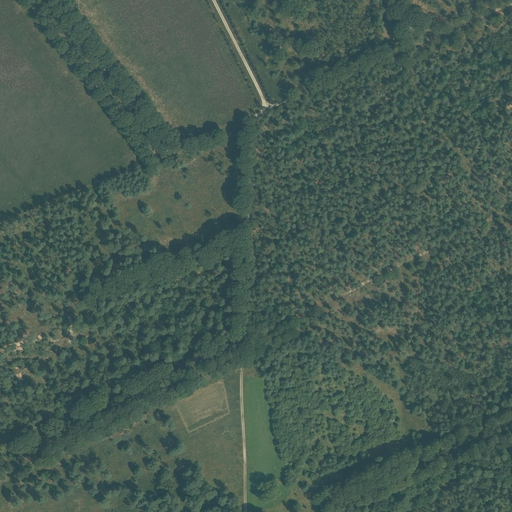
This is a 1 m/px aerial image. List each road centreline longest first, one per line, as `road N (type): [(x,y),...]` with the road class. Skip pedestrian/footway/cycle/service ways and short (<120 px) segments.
road 1 (track): [(246,511),(241,355),(255,117),(511,7)]
road 2 (track): [(511,215),(193,380)]
road 3 (track): [(318,511),(511,423)]
